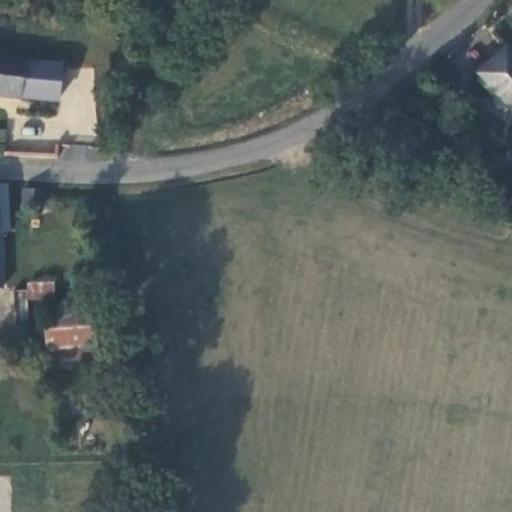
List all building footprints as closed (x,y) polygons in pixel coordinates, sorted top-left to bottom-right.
[(511,55),(506,49),(479,77),(511,112),(511,55)] [(0,95),(23,98),(26,61),(0,57),(0,95)] [(26,61),(23,98),(60,102),(64,66),(26,61)] [(4,158),(58,159),(59,125),(5,123),(4,158)] [(4,183),(0,183),(0,287),(1,287),(0,251),(0,233),(9,233),(4,183)] [(44,190),(25,188),(24,207),(42,209),(44,190)] [(27,291),(13,291),(15,326),(29,325),(28,299),(55,299),(53,282),(26,283),(27,291)] [(44,311),(46,371),(99,365),(93,307),(44,311)]
